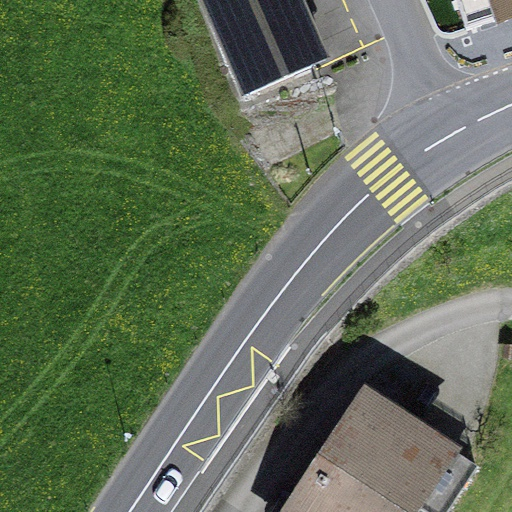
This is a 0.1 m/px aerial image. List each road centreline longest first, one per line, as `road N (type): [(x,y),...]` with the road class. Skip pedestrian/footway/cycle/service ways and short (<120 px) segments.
road 1 (secondary): [(126,511),(330,224),(450,134)]
road 2 (unclassified): [(450,134),(389,0)]
